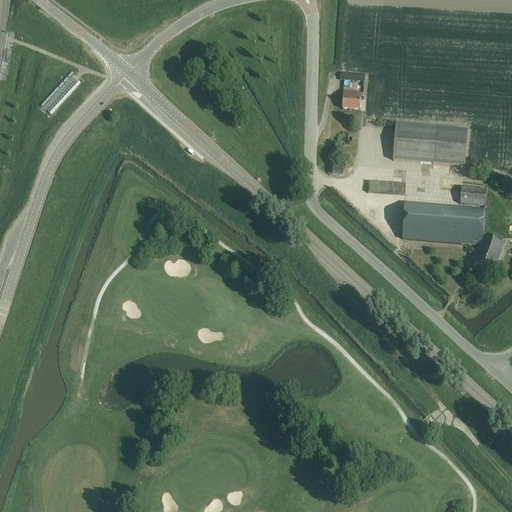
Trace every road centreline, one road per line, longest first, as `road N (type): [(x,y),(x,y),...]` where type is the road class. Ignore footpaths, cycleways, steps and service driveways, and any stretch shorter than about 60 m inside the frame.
road 1 (tertiary): [(511,425),(128,73)]
road 2 (unclassified): [(496,374),(314,207),(313,19),(306,0)]
road 3 (track): [(511,473),(449,414),(323,252)]
road 4 (tertiary): [(0,320),(49,170),(128,73)]
road 5 (unclassified): [(128,73),(186,21),(236,0)]
